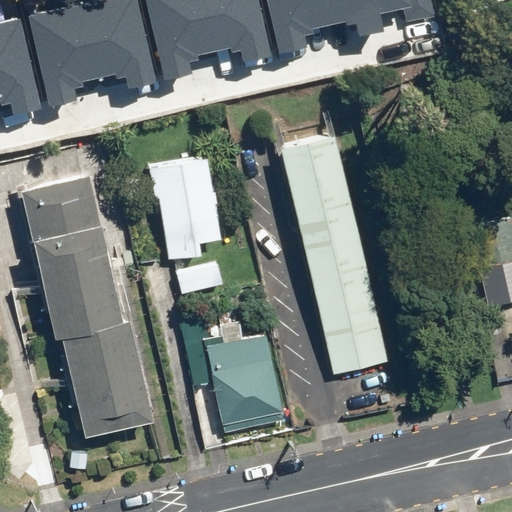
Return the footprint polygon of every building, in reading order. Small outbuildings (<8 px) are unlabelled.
[(27,16),(48,109),(78,103),(76,92),(86,90),(85,85),(99,82),(80,0),(51,0),(54,10),(27,16)] [(127,92),(158,85),(138,0),(80,0),(99,82),(114,78),(115,84),(125,81),(127,92)] [(148,0),(167,82),(197,75),(195,65),(205,62),(204,57),(218,54),(206,0),(148,0)] [(247,64),(277,57),(264,0),(206,0),(218,54),(233,51),(234,56),(244,54),(247,64)] [(266,0),(279,56),(309,50),(307,39),(317,37),(316,32),(330,28),(323,0),(266,0)] [(359,38),(387,31),(383,15),(379,0),(323,0),(330,28),(345,25),(347,30),(357,28),(359,38)] [(407,25),(437,18),(433,0),(379,0),(383,15),(394,12),(395,18),(405,15),(407,25)] [(11,116),(42,109),(21,16),(0,20),(0,107),(9,105),(11,116)] [(333,128),(278,141),(332,371),(388,358),(333,128)] [(207,152),(147,160),(152,196),(158,195),(166,256),(199,251),(197,237),(218,234),(207,152)] [(87,171),(21,186),(53,332),(60,331),(83,431),(153,416),(130,313),(120,316),(87,171)] [(511,209),(468,219),(477,265),(511,257),(511,209)] [(218,262),(175,269),(178,289),(221,282),(218,262)] [(201,305),(177,310),(193,382),(213,377),(224,427),(283,414),(264,330),(209,342),(201,305)]
